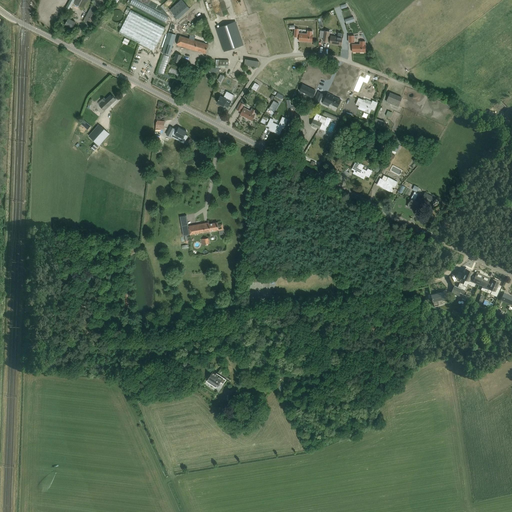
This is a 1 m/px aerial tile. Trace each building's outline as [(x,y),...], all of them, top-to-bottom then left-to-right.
[(69,0),(69,1),(65,9),(69,11),(73,3),(83,8),(87,0),(69,0)] [(94,0),(89,11),(83,21),(91,25),(104,0),(94,0)] [(134,0),(132,5),(169,22),(171,16),(136,0),(134,0)] [(171,0),(165,6),(168,9),(175,3),(171,0)] [(178,19),(189,8),(181,0),(180,0),(169,10),(178,19)] [(130,10),(119,33),(153,51),(165,28),(130,10)] [(72,28),(75,22),(70,20),(72,16),(75,17),(76,14),(72,12),(68,18),(65,24),(72,28)] [(234,21),(215,27),(223,51),(242,45),(234,21)] [(320,30),(319,38),(323,38),(323,40),(328,41),(329,31),(320,30)] [(299,33),(299,41),(312,42),(312,34),(312,31),(307,31),(307,34),(299,33)] [(168,33),(162,53),(169,55),(175,35),(168,33)] [(330,36),(329,44),(330,44),(332,44),(341,45),(342,34),(338,33),(337,37),(330,36)] [(177,45),(186,48),(205,53),(208,45),(194,40),(195,37),(190,35),(189,39),(179,36),(177,45)] [(352,44),(352,52),(365,52),(365,44),(365,41),(360,41),(360,44),(352,44)] [(182,57),(176,55),(174,63),(179,64),(182,57)] [(184,79),(186,73),(174,69),(172,75),(184,79)] [(359,76),(353,91),(358,93),(363,82),(367,83),(370,76),(366,74),(364,78),(359,76)] [(260,93),(263,87),(258,83),(255,89),(260,93)] [(302,85),(299,91),(312,97),(315,91),(302,85)] [(220,96),(216,103),(224,106),(224,105),(228,107),(231,101),(230,101),(234,95),(226,91),(223,98),(220,96)] [(318,92),(314,100),(319,102),(323,94),(318,92)] [(341,100),(333,96),(327,93),(323,101),(337,107),(341,100)] [(390,93),(386,102),(398,106),(400,101),(401,98),(400,97),(390,93)] [(104,110),(116,100),(111,94),(105,99),(104,98),(101,100),(99,103),(100,104),(99,105),(104,110)] [(369,113),(371,108),(374,110),(377,103),(373,101),(372,103),(362,99),(362,100),(359,99),(356,104),(359,106),(358,108),(361,109),(369,113)] [(291,108),(297,108),(296,105),(290,106),(290,101),(287,101),(288,109),(291,109),(291,108)] [(251,121),(255,113),(256,111),(252,108),(250,111),(243,108),(240,115),(251,121)] [(299,123),(298,114),(299,114),(298,108),(297,108),(291,108),(293,124),(299,123)] [(327,126),(327,127),(329,124),(325,122),(326,118),(322,116),(319,122),(313,120),(311,125),(314,126),(313,126),(315,127),(316,127),(319,128),(325,131),(327,126)] [(270,119),(267,126),(272,128),(271,131),(279,134),(282,128),(283,128),(287,120),(282,117),(278,126),(272,123),(273,120),(270,119)] [(84,120),(81,123),(81,124),(87,129),(90,126),(84,120)] [(164,129),(165,122),(156,121),(155,128),(164,129)] [(98,124),(88,136),(99,145),(109,134),(98,124)] [(166,135),(170,137),(172,132),(175,134),(172,140),(180,144),(186,132),(178,128),(177,131),(174,129),(170,127),(166,135)] [(368,177),(371,171),(368,169),(367,171),(361,169),(363,166),(356,162),(352,169),(357,172),(356,174),(363,178),(365,175),(368,177)] [(394,188),(397,182),(384,175),(382,179),(380,179),(377,185),(392,192),(393,189),(394,189),(394,188)] [(417,209),(420,203),(414,200),(418,193),(414,192),(408,204),(407,207),(415,211),(416,209),(417,209)] [(429,202),(432,196),(425,192),(422,199),(429,202)] [(222,229),(221,224),(218,225),(217,222),(209,224),(209,222),(188,226),(190,235),(219,230),(222,229)] [(473,274),(474,272),(470,270),(470,269),(467,267),(464,272),(465,273),(463,278),(466,279),(464,284),(460,283),(458,287),(462,289),(466,290),(468,284),(473,274)] [(480,284),(484,273),(480,272),(480,273),(477,272),(476,276),(473,274),(468,284),(474,286),(476,282),(480,284)] [(488,276),(488,275),(484,273),(480,284),(483,285),(481,290),(488,292),(489,288),(491,283),(488,282),(490,277),(488,276)] [(498,281),(499,280),(495,278),(495,279),(493,279),(491,283),(489,288),(493,289),(491,294),(497,297),(500,289),(497,288),(500,282),(498,281)] [(470,297),(464,294),(460,293),(462,289),(458,287),(455,285),(451,294),(467,302),(470,297)] [(433,294),(431,295),(432,298),(433,298),(435,307),(443,305),(442,299),(446,298),(446,297),(449,296),(447,290),(444,291),(445,292),(439,293),(439,292),(436,293),(435,293),(433,294)] [(511,295),(507,294),(505,292),(501,300),(511,304),(511,295)] [(223,384),(226,379),(220,375),(219,376),(212,372),(206,381),(216,388),(220,382),(223,384)]
